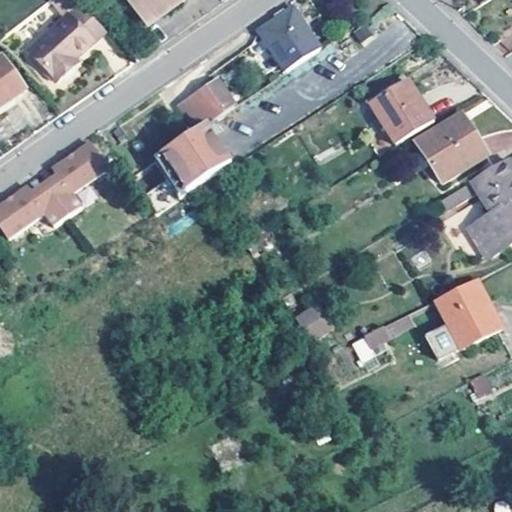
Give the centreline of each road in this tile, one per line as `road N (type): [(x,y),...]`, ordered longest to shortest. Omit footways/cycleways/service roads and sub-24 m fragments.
road 1 (residential): [(264,0),(0,188)]
road 2 (residential): [(414,0),(511,94)]
